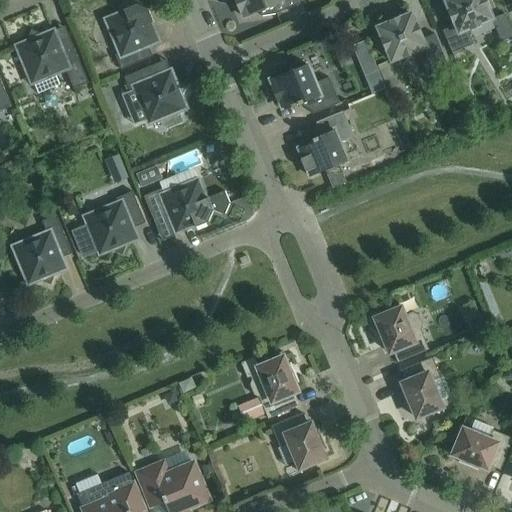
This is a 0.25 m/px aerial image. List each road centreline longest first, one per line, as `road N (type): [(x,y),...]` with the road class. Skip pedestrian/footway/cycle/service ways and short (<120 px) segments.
road 1 (residential): [(275,211),(0,325)]
road 2 (residential): [(275,211),(374,461)]
road 3 (residential): [(219,67),(275,211)]
road 4 (residential): [(219,67),(352,0)]
road 5 (residential): [(257,511),(374,461)]
